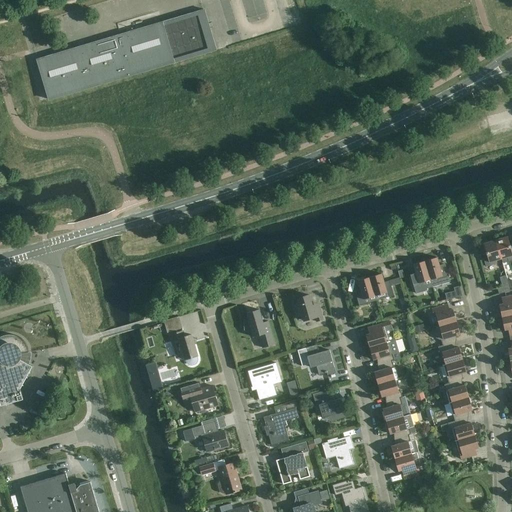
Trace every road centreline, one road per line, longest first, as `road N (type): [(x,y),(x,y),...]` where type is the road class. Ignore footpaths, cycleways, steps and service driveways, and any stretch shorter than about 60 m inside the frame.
road 1 (tertiary): [(52,245),(257,183),(472,84)]
road 2 (residential): [(272,511),(211,305),(332,271)]
road 3 (residential): [(502,511),(487,340),(461,235)]
road 4 (residential): [(389,511),(332,271)]
road 5 (unclassified): [(106,431),(52,245)]
road 6 (residential): [(332,271),(461,235)]
